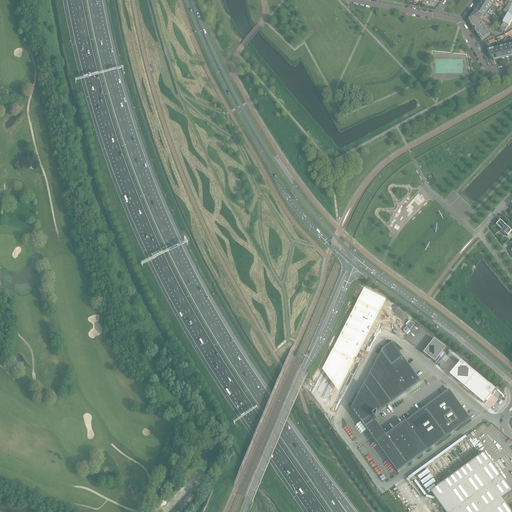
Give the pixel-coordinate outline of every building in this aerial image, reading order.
[(493,5),(485,0),(483,0),(481,3),(490,10),(493,5)] [(490,10),(481,3),(478,7),(487,14),(490,10)] [(487,14),(478,7),(475,11),(485,18),(487,14)] [(490,35),(484,25),(481,27),(479,24),(482,22),(481,20),(481,19),(490,25),(492,23),(485,18),(475,11),(469,21),(473,28),(474,31),(475,30),(481,41),(490,35)] [(509,27),(511,20),(511,16),(508,14),(507,15),(506,14),(504,18),(505,19),(500,29),(505,31),(508,27),(509,27)] [(497,60),(494,49),(493,49),(492,46),(488,47),(488,50),(487,50),(493,61),(497,60)] [(511,231),(500,221),(496,225),(502,231),(501,232),(504,235),(505,234),(508,236),(511,231)] [(332,355),(329,361),(332,362),(335,356),(346,362),(348,358),(357,362),(378,322),(379,319),(376,318),(382,307),(383,304),(367,295),(362,303),(360,302),(332,355)] [(396,308),(387,320),(390,322),(399,310),(396,308)] [(435,362),(446,348),(435,339),(424,354),(428,357),(429,358),(431,359),(435,362)] [(449,390),(386,436),(379,426),(372,417),(421,382),(392,342),(382,350),(351,409),(369,433),(398,473),(398,472),(471,419),(449,390)] [(459,359),(447,373),(481,402),(493,388),(459,359)] [(511,511),(503,499),(511,492),(511,490),(484,453),(480,455),(478,457),(484,465),(436,500),(445,511),(511,511)] [(174,488),(164,499),(168,503),(178,492),(174,488)] [(180,505),(184,509),(195,497),(194,496),(191,493),(182,502),(180,505)]
